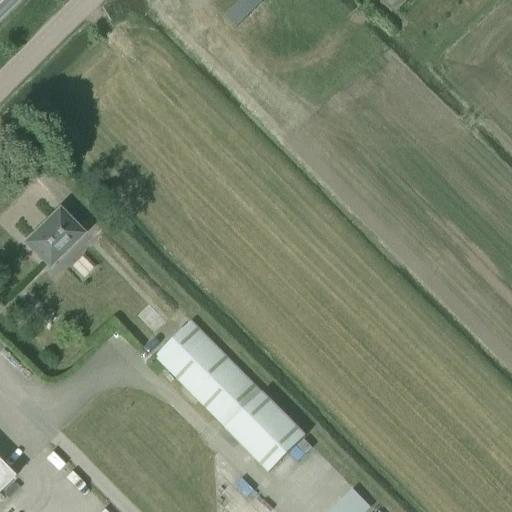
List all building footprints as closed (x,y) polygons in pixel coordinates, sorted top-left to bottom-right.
[(240,0),(224,16),(228,19),(235,26),(260,1),(259,0),(240,0)] [(48,267),(81,235),(58,212),(26,244),(48,267)] [(190,322),(155,358),(269,473),(305,437),(190,322)] [(0,492),(14,478),(0,463),(0,492)] [(353,489),(330,511),(364,511),(370,506),(353,489)]
